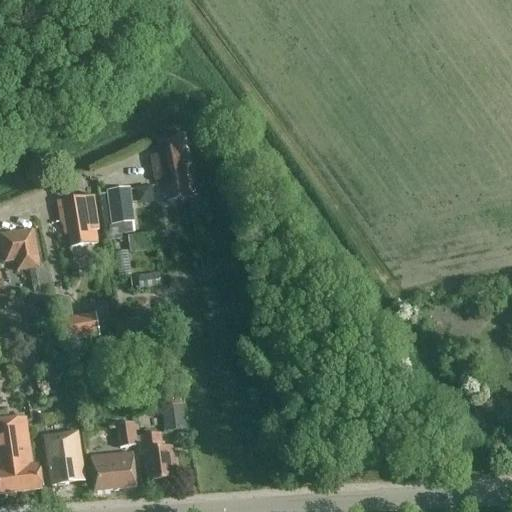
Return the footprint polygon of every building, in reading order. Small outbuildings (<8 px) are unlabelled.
[(161,158),(153,160),(157,183),(167,181),(171,206),(199,201),(188,137),(158,142),(161,158)] [(137,226),(133,191),(109,194),(109,196),(101,197),(107,243),(124,241),(124,237),(135,235),(134,226),(137,226)] [(95,231),(99,231),(94,198),(57,204),(61,226),(66,226),(70,249),(98,245),(95,231)] [(34,230),(0,234),(0,235),(4,263),(17,262),(18,272),(33,270),(37,269),(39,269),(38,264),(38,261),(34,230)] [(155,236),(130,239),(132,256),(157,253),(155,236)] [(162,276),(140,279),(140,280),(133,281),(135,292),(142,291),(142,292),(164,289),(162,276)] [(34,293),(32,293),(33,303),(43,302),(42,297),(42,292),(34,293)] [(109,309),(116,308),(115,299),(108,300),(109,309)] [(99,316),(65,323),(69,344),(103,338),(99,316)] [(155,317),(128,322),(129,328),(123,329),(124,336),(157,331),(155,317)] [(185,410),(164,412),(167,437),(188,434),(185,410)] [(0,496),(40,491),(36,467),(30,468),(23,420),(0,423),(0,496)] [(52,488),(86,483),(78,436),(76,425),(62,428),(64,439),(44,442),(52,488)] [(138,439),(136,427),(113,431),(115,440),(121,439),(123,452),(139,449),(138,439)] [(150,485),(178,481),(174,449),(165,450),(163,436),(143,438),(150,485)] [(98,495),(137,491),(133,456),(94,460),(98,495)]
